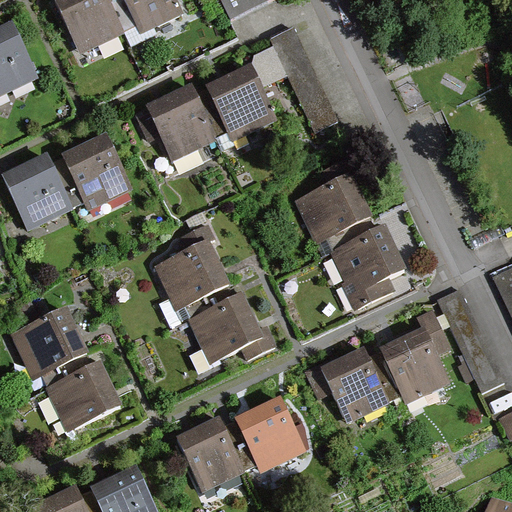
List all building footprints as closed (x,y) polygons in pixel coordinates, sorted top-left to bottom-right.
[(123,36),(105,0),(63,0),(53,5),(80,58),(123,36)] [(182,18),(173,0),(120,0),(139,38),(182,18)] [(277,2),(275,0),(217,0),(230,25),(277,2)] [(0,94),(36,78),(13,27),(0,33),(0,94)] [(252,66),(206,88),(233,144),(279,122),(252,66)] [(212,143),(189,93),(146,113),(169,162),(212,143)] [(134,191),(107,135),(61,156),(88,213),(134,191)] [(181,175),(209,160),(203,150),(175,165),(181,175)] [(74,211),(48,155),(2,177),(28,233),(74,211)] [(362,220),(342,180),(296,202),(316,243),(362,220)] [(399,273),(379,232),(333,255),(353,295),(399,273)] [(220,288),(200,247),(154,269),(174,310),(220,288)] [(443,300),(458,346),(477,339),(461,294),(443,300)] [(253,342),(233,301),(188,323),(208,364),(253,342)] [(90,356),(67,309),(10,337),(33,383),(90,356)] [(442,387),(417,336),(378,355),(403,406),(442,387)] [(382,406),(357,354),(319,373),(344,425),(382,406)] [(112,409),(92,368),(46,391),(66,431),(112,409)] [(302,453),(277,402),(238,421),(263,472),(302,453)] [(511,414),(498,422),(511,445),(511,444),(511,414)] [(241,476),(216,424),(177,443),(203,494),(241,476)] [(157,511),(137,468),(91,489),(101,511),(157,511)] [(80,511),(72,493),(33,511),(80,511)] [(489,511),(511,511),(511,509),(493,502),(489,511)]
